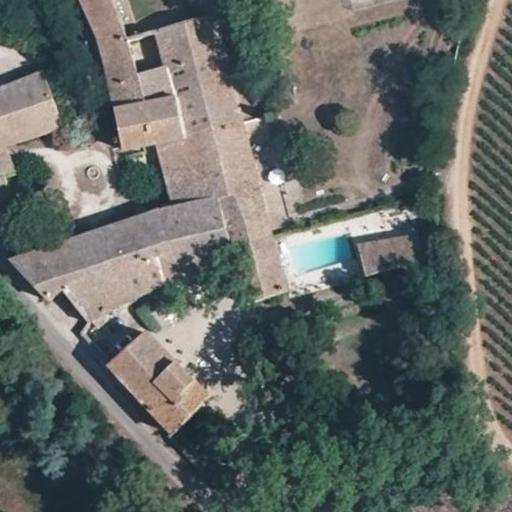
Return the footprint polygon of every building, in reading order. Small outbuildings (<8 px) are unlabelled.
[(78,0),(87,17),(101,47),(130,39),(115,0),(78,0)] [(107,70),(116,111),(178,96),(172,79),(228,65),(214,15),(155,32),(167,66),(142,72),(130,39),(101,47),(107,70)] [(178,96),(189,133),(203,130),(242,120),(228,65),(172,79),(178,96)] [(0,89),(0,100),(17,143),(65,128),(64,125),(42,73),(0,89)] [(189,133),(178,96),(116,111),(125,146),(154,145),(182,140),(198,198),(218,191),(203,130),(189,133)] [(0,147),(5,146),(17,143),(0,100),(0,147)] [(274,236),(242,120),(203,130),(218,191),(231,248),(274,236)] [(198,198),(182,140),(154,145),(168,208),(198,198)] [(14,172),(5,146),(0,147),(0,178),(3,177),(14,172)] [(0,200),(8,197),(3,177),(0,178),(0,200)] [(231,248),(218,191),(198,198),(168,208),(161,210),(164,248),(168,284),(228,267),(242,305),(289,290),(280,258),(274,236),(231,248)] [(13,258),(54,301),(64,292),(62,289),(164,248),(161,210),(13,258)] [(357,246),(366,277),(421,261),(415,237),(357,246)] [(164,248),(62,289),(64,292),(91,322),(168,284),(164,248)] [(106,366),(206,472),(219,460),(186,421),(211,396),(147,331),(106,366)]
